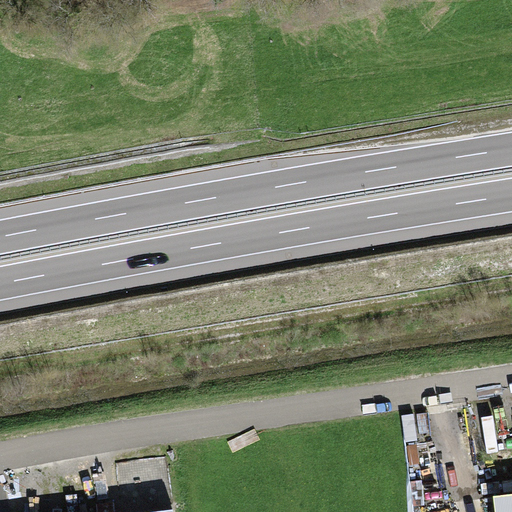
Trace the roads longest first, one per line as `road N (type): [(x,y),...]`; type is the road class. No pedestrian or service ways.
road 1 (motorway): [(0,283),(511,194)]
road 2 (motorway): [(511,148),(0,236)]
road 3 (residential): [(511,380),(0,458)]
